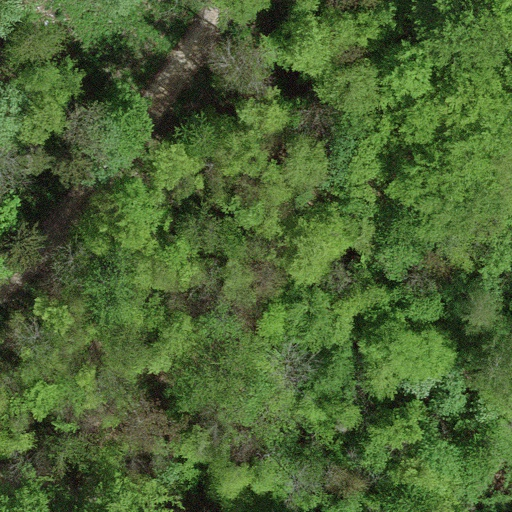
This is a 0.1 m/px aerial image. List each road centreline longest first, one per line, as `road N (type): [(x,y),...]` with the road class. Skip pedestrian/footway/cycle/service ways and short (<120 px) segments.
road 1 (track): [(0,288),(113,161),(220,0)]
road 2 (track): [(183,511),(0,472)]
